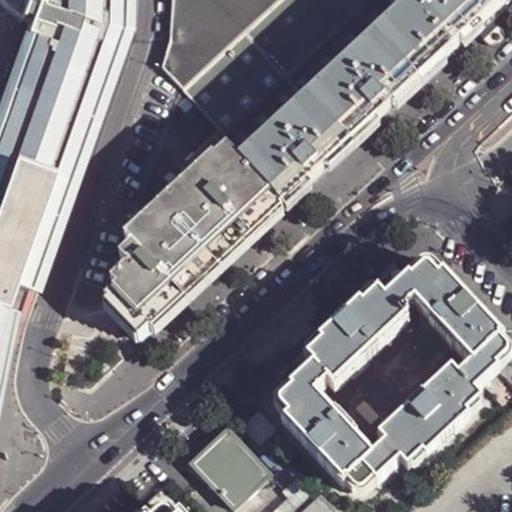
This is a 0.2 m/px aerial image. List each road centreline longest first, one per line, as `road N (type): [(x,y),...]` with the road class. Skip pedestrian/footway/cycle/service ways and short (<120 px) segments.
road 1 (trunk): [(140,0),(119,119),(34,444),(0,511)]
road 2 (trunk): [(0,511),(34,442),(118,119),(140,0)]
road 3 (residential): [(89,465),(39,405),(35,355),(144,42),(147,0)]
road 4 (primary): [(89,465),(339,234)]
road 5 (primary): [(511,71),(339,234)]
road 6 (residential): [(511,80),(462,148),(448,196)]
